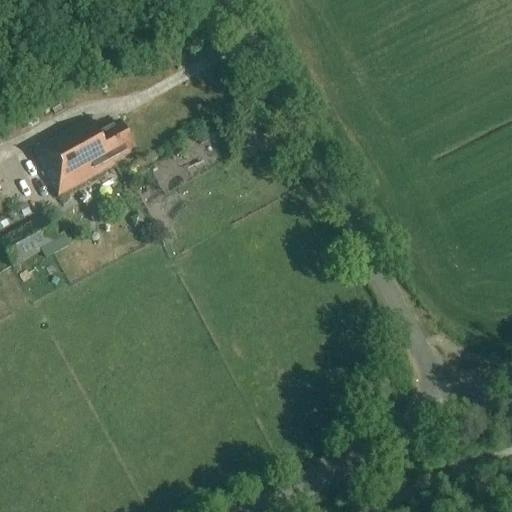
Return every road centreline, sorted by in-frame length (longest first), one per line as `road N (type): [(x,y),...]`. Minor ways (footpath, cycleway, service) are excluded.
road 1 (tertiary): [(451,411),(217,0)]
road 2 (tertiary): [(255,511),(451,411)]
